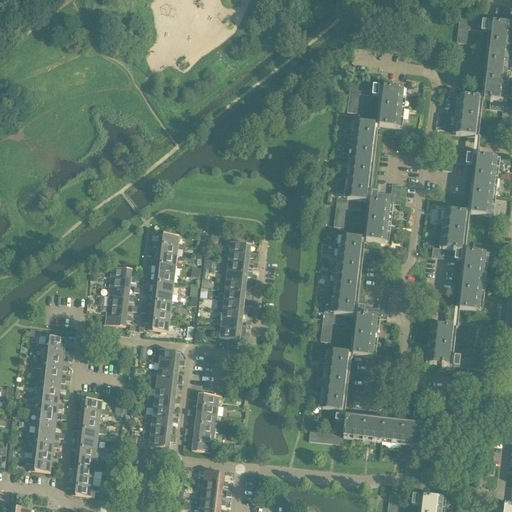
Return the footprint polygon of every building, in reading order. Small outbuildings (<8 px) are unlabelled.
[(481,34),(487,34),(489,24),(460,20),(459,28),(482,31),(481,34)] [(490,102),(490,109),(511,111),(511,104),(504,103),(511,32),(511,26),(493,24),(484,102),(490,102)] [(457,45),(464,46),(465,31),(458,30),(457,45)] [(372,98),(378,99),(380,88),(351,85),(350,93),(373,95),(372,98)] [(404,91),(384,89),(379,128),(399,130),(404,91)] [(347,114),(354,115),(356,96),(350,95),(347,114)] [(480,100),(460,98),(456,137),(475,139),(480,100)] [(503,137),(510,138),(511,116),(511,113),(505,113),(503,137)] [(345,131),(345,136),(354,137),(353,151),(343,150),(343,155),(352,156),(351,170),(341,169),(340,174),(350,175),(348,189),(343,188),(343,193),(348,194),(347,201),(337,200),(337,207),(360,210),(360,203),(367,204),(376,127),(356,124),(355,132),(345,131)] [(466,164),(466,167),(472,168),(473,157),(444,154),(443,161),(466,164)] [(471,216),(490,218),(497,160),(477,158),(471,216)] [(452,167),(448,166),(443,165),(442,173),(452,174),(452,167)] [(366,242),(386,245),(390,206),(400,207),(401,200),(378,197),(378,195),(372,194),(371,203),(366,242)] [(334,229),(341,230),(343,210),(336,209),(334,229)] [(462,254),(467,215),(447,212),(442,251),(433,250),(432,257),(455,260),(455,262),(461,263),(462,254)] [(490,247),(497,248),(500,219),(493,218),(490,247)] [(153,248),(158,249),(158,246),(184,249),(184,247),(178,246),(179,239),(159,236),(159,244),(154,243),(153,248)] [(324,314),(323,321),(346,324),(347,318),(353,318),(362,241),(342,239),(342,246),(332,245),(331,250),(341,251),(339,265),(330,264),(329,269),(339,270),(337,284),(328,283),(327,288),(337,289),(335,303),(330,303),(330,308),(334,308),(334,315),(324,314)] [(224,252),(224,254),(250,257),(249,259),(254,260),(254,255),(250,255),(251,247),(231,245),(230,252),(224,252)] [(158,249),(157,256),(177,258),(178,251),(184,252),(184,249),(158,246),(158,249)] [(460,311),(479,314),(486,256),(496,257),(496,250),(473,247),(473,254),(466,253),(460,311)] [(229,257),(229,264),(248,267),(249,259),(250,257),(224,254),(224,256),(229,257)] [(151,267),(156,268),(156,265),(182,268),(182,266),(176,265),(177,258),(157,256),(156,263),(152,262),(151,267)] [(222,271),(222,273),(247,276),(247,279),(252,279),(252,274),(248,274),(248,267),(229,264),(228,271),(222,271)] [(182,268),(156,265),(156,268),(155,275),(175,277),(176,270),(181,271),(182,268)] [(112,270),(111,279),(131,282),(131,284),(135,285),(136,280),(131,279),(132,272),(112,270)] [(227,276),(226,283),(246,286),(246,285),(247,279),(247,276),(222,273),(222,276),(227,276)] [(149,286),(154,287),(154,285),(179,288),(180,285),(174,284),(175,277),(155,275),(154,282),(150,282),(149,286)] [(111,279),(110,289),(130,291),(131,284),(131,282),(111,279)] [(220,290),(220,292),(245,295),(245,298),(250,298),(250,293),(245,293),(246,290),(250,291),(251,289),(250,289),(251,286),(246,285),(246,286),(226,283),(226,290),(220,290)] [(154,287),(153,294),(173,296),(173,289),(179,290),(179,288),(154,285),(154,287)] [(110,289),(109,299),(129,301),(128,303),(133,304),(134,299),(129,298),(130,291),(110,289)] [(225,295),(224,302),(244,305),(245,298),(245,295),(220,292),(219,295),(225,295)] [(147,306),(152,306),(152,304),(177,307),(178,304),(172,303),(173,296),(153,294),(152,301),(148,301),(147,306)] [(109,299),(108,308),(128,310),(128,303),(129,301),(109,299)] [(218,309),(217,311),(243,314),(243,317),(247,317),(248,312),(243,312),(244,305),(224,302),(223,310),(218,309)] [(152,306),(151,313),(170,315),(171,308),(177,309),(177,307),(152,304),(152,306)] [(108,308),(107,318),(126,320),(126,323),(131,323),(131,318),(127,318),(128,310),(108,308)] [(388,315),(365,312),(365,309),(359,308),(358,318),(353,357),(373,359),(377,321),(387,322),(388,315)] [(223,314),(222,322),(242,324),(243,317),(243,314),(217,311),(217,314),(223,314)] [(145,325),(150,325),(150,323),(175,326),(175,323),(170,323),(170,315),(151,313),(150,320),(145,320),(145,325)] [(126,320),(107,318),(106,328),(125,330),(126,323),(126,320)] [(215,328),(215,330),(241,333),(241,336),(245,336),(246,331),(241,331),(242,324),(222,322),(221,329),(215,328)] [(150,323),(150,325),(149,333),(168,335),(169,327),(175,328),(175,326),(150,323)] [(321,343),(328,344),(330,325),(323,324),(321,343)] [(453,329),(448,328),(434,327),(429,366),(442,367),(441,369),(444,369),(444,368),(449,368),(453,329)] [(241,333),(215,330),(215,333),(221,333),(220,341),(240,343),(241,336),(241,333)] [(39,346),(39,348),(65,351),(64,354),(69,354),(70,349),(65,349),(66,341),(46,339),(45,346),(39,346)] [(477,361),(483,362),(485,347),(478,347),(477,361)] [(45,351),(44,358),(64,361),(64,354),(65,351),(39,348),(39,351),(45,351)] [(152,364),(159,365),(160,362),(179,365),(180,362),(180,355),(161,352),(160,360),(153,359),(152,364)] [(323,404),(323,411),(342,414),(349,355),(329,353),(328,361),(319,360),(318,364),(328,365),(326,380),(317,378),(316,383),(326,384),(324,399),(314,398),(314,402),(323,404)] [(37,365),(37,367),(62,370),(62,373),(67,373),(67,368),(63,368),(64,361),(44,358),(43,366),(37,365)] [(453,369),(482,372),(483,364),(460,362),(460,359),(454,358),(453,369)] [(159,365),(158,372),(178,374),(179,367),(184,368),(185,363),(180,362),(179,365),(160,362),(159,365)] [(42,370),(42,377),(61,380),(61,379),(62,373),(62,370),(37,367),(37,370),(42,370)] [(150,383),(157,384),(157,382),(177,384),(177,381),(178,374),(158,372),(158,379),(150,378),(150,383)] [(35,384),(35,386),(60,389),(60,392),(65,392),(65,387),(61,387),(61,384),(65,385),(66,383),(65,383),(66,380),(61,379),(61,380),(42,377),(41,385),(35,384)] [(157,384),(156,391),(176,393),(177,386),(182,387),(183,382),(177,381),(177,384),(157,382),(157,384)] [(40,389),(39,397),(59,399),(60,392),(60,389),(35,386),(34,389),(40,389)] [(147,402),(155,403),(155,401),(175,403),(175,400),(176,393),(156,391),(155,398),(148,397),(147,402)] [(392,401),(416,404),(416,397),(393,394),(392,401)] [(193,407),(198,408),(198,405),(218,408),(219,398),(199,396),(198,403),(193,403),(193,407)] [(33,403),(32,406),(58,408),(58,411),(62,411),(63,407),(58,406),(59,399),(39,397),(39,404),(33,403)] [(413,421),(423,423),(426,398),(419,397),(417,416),(414,415),(413,421)] [(155,403),(154,410),(174,412),(175,405),(180,406),(180,401),(175,400),(175,403),(155,401),(155,403)] [(75,413),(81,414),(81,411),(101,414),(101,411),(102,404),(82,401),(82,409),(76,408),(75,413)] [(198,408),(197,415),(216,417),(218,408),(198,405),(198,408)] [(38,409),(37,416),(57,418),(58,411),(58,408),(32,406),(32,408),(38,409)] [(145,421),(152,422),(153,420),(173,422),(173,419),(174,412),(154,410),(153,417),(146,416),(145,421)] [(81,414),(80,421),(100,423),(101,416),(108,417),(109,412),(101,411),(101,414),(81,411),(81,414)] [(191,427),(195,427),(196,425),(215,427),(216,417),(197,415),(196,422),(191,422),(191,427)] [(31,422),(30,425),(56,428),(56,430),(60,431),(61,426),(56,425),(57,418),(37,416),(36,423),(31,422)] [(336,423),(338,424),(336,446),(343,447),(344,438),(421,447),(423,427),(346,418),(336,417),(336,423)] [(152,422),(152,429),(172,431),(172,424),(178,425),(178,420),(173,419),(173,422),(153,420),(152,422)] [(73,432),(79,433),(79,430),(99,433),(99,430),(100,423),(80,421),(79,428),(74,427),(73,432)] [(36,428),(35,435),(55,437),(56,430),(56,428),(30,425),(30,427),(36,428)] [(195,427),(195,434),(214,436),(215,427),(196,425),(195,427)] [(143,440),(150,441),(151,439),(170,441),(171,439),(172,431),(152,429),(149,429),(149,432),(146,431),(146,436),(144,435),(143,440)] [(511,431),(490,429),(489,436),(511,439),(511,431)] [(79,433),(78,440),(98,442),(99,435),(106,436),(106,431),(99,430),(99,433),(79,430),(79,433)] [(188,446),(193,446),(193,444),(213,446),(214,436),(195,434),(194,441),(189,441),(188,446)] [(28,441),(28,444),(54,447),(53,449),(58,450),(59,445),(54,444),(55,437),(35,435),(34,442),(28,441)] [(309,443),(333,446),(334,439),(310,436),(309,443)] [(151,439),(150,441),(149,449),(169,451),(170,443),(175,444),(176,439),(171,439),(170,441),(151,439)] [(71,451),(77,452),(77,449),(97,452),(97,449),(98,442),(78,440),(77,447),(72,446),(71,451)] [(34,447),(33,454),(53,456),(53,449),(54,447),(28,444),(28,446),(34,447)] [(193,444),(193,446),(192,454),(212,456),(213,446),(193,444)] [(77,452),(76,459),(96,461),(96,454),(104,455),(104,450),(97,449),(97,452),(77,449),(77,452)] [(26,460),(26,463),(51,466),(51,468),(56,469),(56,464),(52,463),(53,456),(33,454),(32,461),(26,460)] [(69,470),(74,471),(75,469),(94,471),(95,468),(96,461),(76,459),(75,466),(69,465),(69,470)] [(51,466),(26,463),(26,465),(31,466),(31,474),(50,476),(51,468),(51,466)] [(74,471),(74,478),(93,480),(94,473),(101,474),(102,469),(95,468),(94,471),(75,469),(74,471)] [(484,476),(493,477),(494,470),(484,469),(484,476)] [(198,480),(197,483),(223,485),(223,488),(228,488),(228,484),(223,483),(224,476),(205,473),(204,481),(198,480)] [(67,489),(72,490),(72,488),(92,490),(92,487),(93,480),(74,478),(73,485),(67,485),(67,489)] [(203,486),(202,493),(222,495),(223,488),(223,485),(197,483),(197,485),(203,486)] [(72,488),(72,490),(71,498),(91,500),(92,492),(99,493),(100,488),(92,487),(92,490),(72,488)] [(195,499),(195,502),(221,505),(221,507),(225,508),(226,503),(221,502),(222,495),(202,493),(202,500),(195,499)] [(412,505),(412,508),(418,508),(419,498),(390,494),(389,502),(412,505)] [(421,511),(441,511),(443,501),(423,498),(421,511)] [(201,505),(200,511),(220,511),(221,507),(221,505),(195,502),(195,504),(201,505)]
